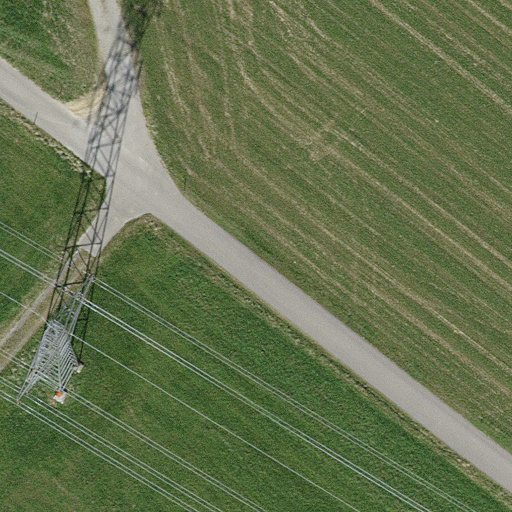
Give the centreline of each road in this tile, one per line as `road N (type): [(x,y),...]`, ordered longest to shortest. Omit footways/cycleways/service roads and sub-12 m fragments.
road 1 (track): [(511,469),(129,174)]
road 2 (track): [(0,354),(107,229),(129,174)]
road 3 (track): [(129,174),(133,133),(104,0)]
road 4 (track): [(0,75),(129,174)]
